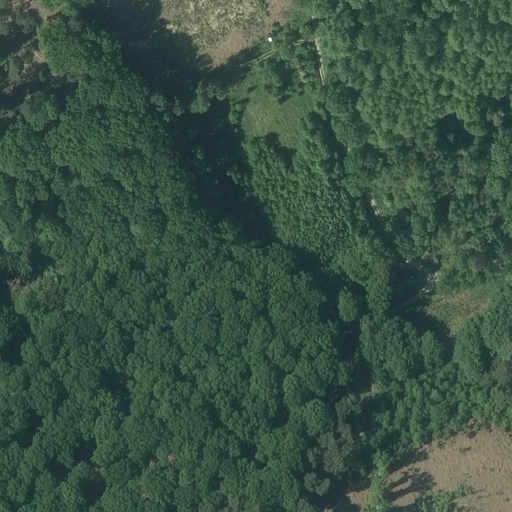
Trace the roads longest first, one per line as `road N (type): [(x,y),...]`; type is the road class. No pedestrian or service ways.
road 1 (track): [(0,325),(229,342),(334,339)]
road 2 (track): [(439,284),(395,242),(323,89),(312,0)]
road 3 (track): [(334,339),(357,420),(376,453),(377,511)]
road 4 (track): [(317,44),(282,50),(166,105)]
road 5 (track): [(270,259),(404,257)]
